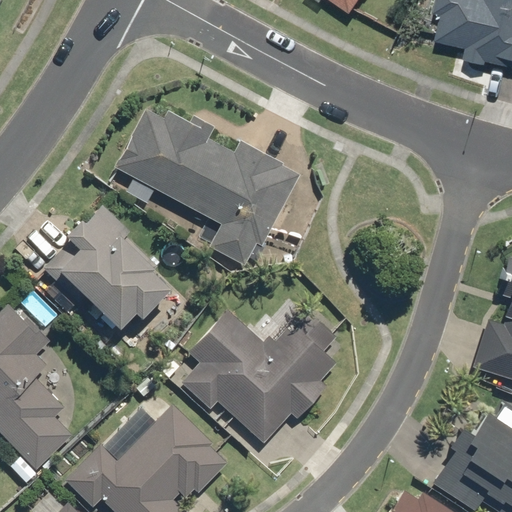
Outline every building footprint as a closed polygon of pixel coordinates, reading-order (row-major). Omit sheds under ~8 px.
[(323,0),(346,16),(356,0),(323,0)] [(460,58),(511,70),(511,0),(432,0),(429,16),(438,18),(432,43),(462,50),(460,58)] [(140,112),(109,170),(200,219),(190,239),(238,265),(250,241),(257,245),(293,178),(230,143),(226,151),(199,136),(207,120),(187,109),(179,124),(160,113),(156,120),(140,112)] [(121,232),(94,205),(56,241),(62,248),(39,270),(61,293),(64,290),(105,333),(124,316),(130,322),(161,293),(140,271),(143,268),(115,238),(121,232)] [(481,323),(467,370),(511,383),(511,261),(503,258),(499,272),(495,271),(489,292),(502,296),(496,315),(506,318),(503,330),(481,323)] [(0,440),(27,469),(65,433),(50,417),(60,408),(29,376),(42,364),(32,354),(47,340),(22,313),(16,319),(1,304),(0,304),(0,440)] [(256,443),(285,414),(289,419),(321,388),(314,381),(330,365),(318,353),(331,341),(303,313),(284,332),(281,329),(269,340),(264,335),(254,345),(219,309),(178,350),(194,366),(176,384),(202,410),(212,400),(256,443)] [(148,396),(98,446),(94,443),(57,481),(88,510),(85,511),(178,511),(166,500),(172,493),(178,500),(186,491),(190,494),(220,463),(203,447),(207,443),(168,405),(163,411),(148,396)] [(438,449),(446,453),(427,486),(473,511),(477,511),(481,506),(491,511),(511,511),(511,428),(509,434),(474,413),(461,436),(449,430),(438,449)] [(449,511),(414,492),(411,498),(398,490),(385,511),(449,511)] [(26,511),(70,511),(60,501),(56,505),(44,493),(26,511)]
